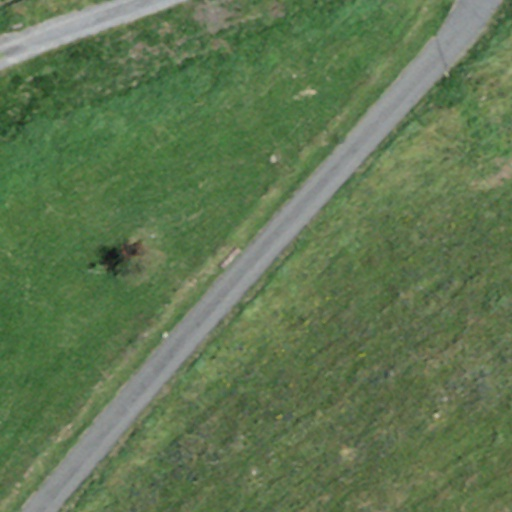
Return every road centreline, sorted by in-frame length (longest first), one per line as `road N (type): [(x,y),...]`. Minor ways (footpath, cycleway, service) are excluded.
road 1 (track): [(43,511),(482,0)]
road 2 (track): [(152,0),(0,54)]
